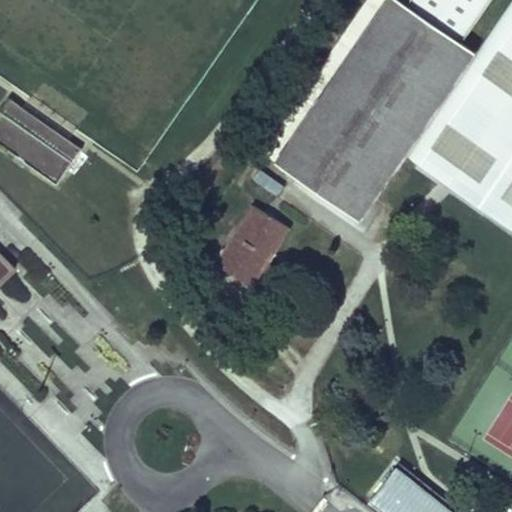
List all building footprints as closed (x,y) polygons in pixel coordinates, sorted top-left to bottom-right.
[(511,0),(476,52),(461,41),(490,0),(411,0),(408,4),(402,0),(371,0),(265,152),(361,219),(406,153),(511,226),(511,0)] [(59,133),(32,114),(23,127),(15,121),(24,108),(9,98),(0,110),(0,144),(57,185),(82,149),(68,139),(58,151),(50,146),(59,133)] [(32,114),(24,108),(15,121),(23,127),(32,114)] [(68,139),(59,133),(50,146),(58,151),(68,139)] [(259,166),(250,177),(276,196),(284,184),(259,166)] [(201,235),(211,241),(233,206),(223,200),(201,235)] [(290,228),(253,204),(216,263),(253,287),(290,228)] [(0,276),(13,264),(0,251),(0,276)]
